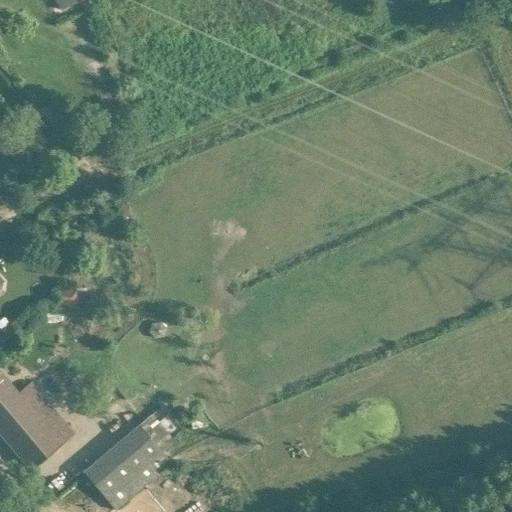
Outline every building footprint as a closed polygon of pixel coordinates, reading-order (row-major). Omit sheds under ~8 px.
[(52,0),(61,15),(77,7),(73,0),(52,0)] [(74,286),(54,288),(56,308),(76,306),(74,286)] [(0,361),(24,340),(23,339),(40,323),(40,322),(42,320),(37,313),(31,307),(0,333),(0,361)] [(0,370),(0,432),(32,470),(75,433),(31,381),(18,392),(0,370)] [(123,439),(83,472),(114,509),(110,511),(163,511),(165,511),(143,486),(171,463),(167,458),(161,452),(173,442),(150,416),(140,425),(139,425),(123,439)]
